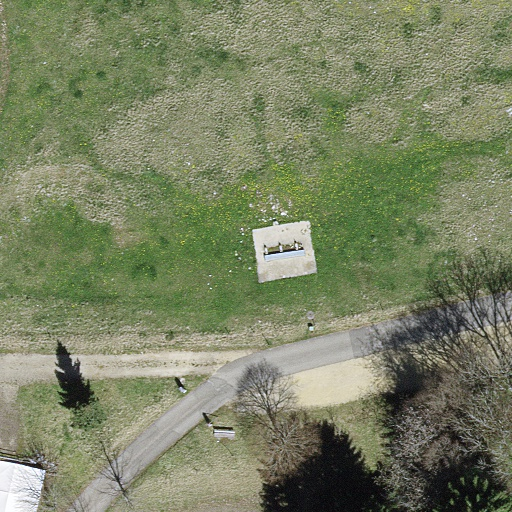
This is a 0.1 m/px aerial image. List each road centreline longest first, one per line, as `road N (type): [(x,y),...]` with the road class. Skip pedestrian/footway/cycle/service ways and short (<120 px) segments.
road 1 (residential): [(511,327),(204,371),(91,511)]
road 2 (track): [(0,371),(204,371)]
